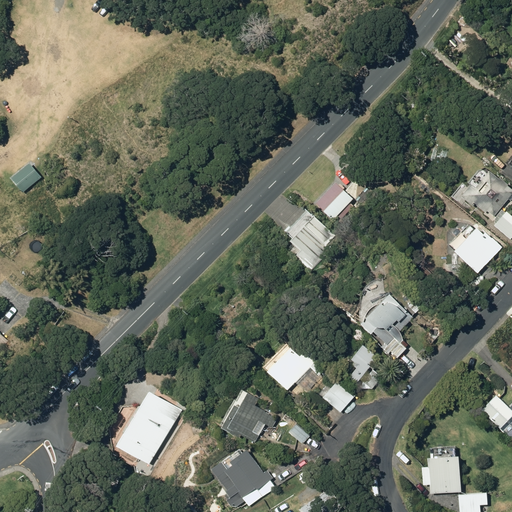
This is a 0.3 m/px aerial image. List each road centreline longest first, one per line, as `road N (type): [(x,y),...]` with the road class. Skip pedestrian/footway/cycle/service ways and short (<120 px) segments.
road 1 (tertiary): [(23,433),(411,43),(440,0)]
road 2 (residential): [(397,511),(382,469),(396,410),(511,287)]
